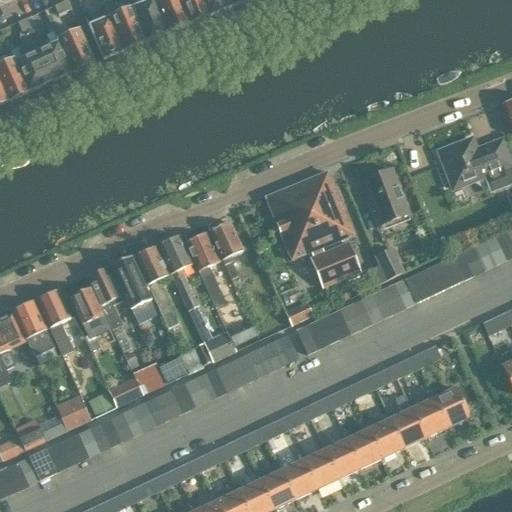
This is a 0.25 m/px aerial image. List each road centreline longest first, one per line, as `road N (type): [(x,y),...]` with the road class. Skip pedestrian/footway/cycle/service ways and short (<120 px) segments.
road 1 (tertiary): [(0,298),(511,78)]
road 2 (residential): [(356,511),(511,439)]
